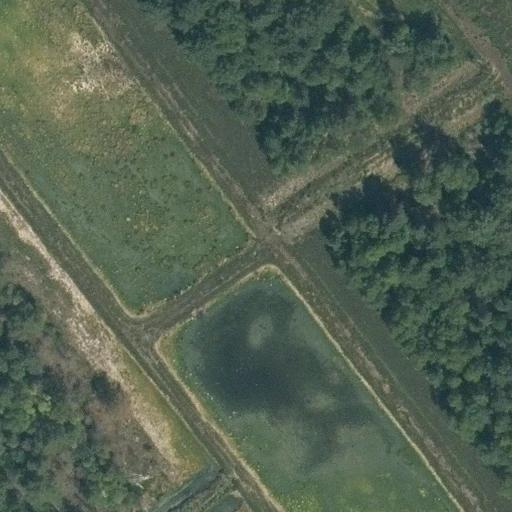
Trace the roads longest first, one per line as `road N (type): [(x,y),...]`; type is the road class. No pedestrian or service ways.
road 1 (track): [(87,0),(481,511)]
road 2 (track): [(0,192),(253,511)]
road 3 (track): [(122,346),(270,238)]
